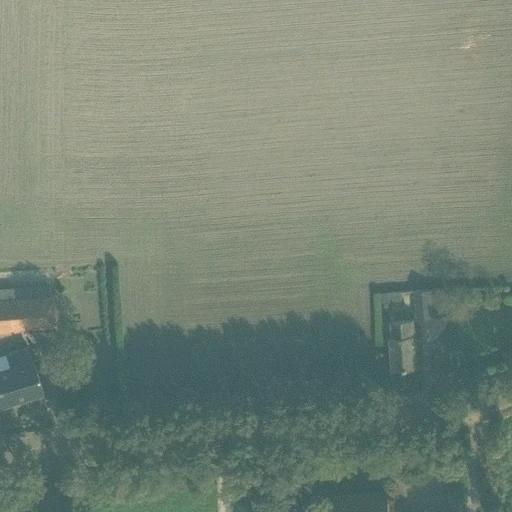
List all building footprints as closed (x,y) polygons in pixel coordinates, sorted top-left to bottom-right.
[(0,328),(54,326),(52,295),(48,295),(48,286),(0,288),(0,328)] [(446,288),(414,291),(416,319),(448,316),(446,288)] [(400,301),(399,293),(399,292),(378,294),(379,302),(400,301)] [(388,321),(392,370),(417,367),(413,318),(388,321)] [(0,406),(42,393),(27,345),(3,353),(3,354),(0,354),(0,406)] [(330,497),(331,511),(388,511),(386,494),(353,498),(353,494),(330,497)]
